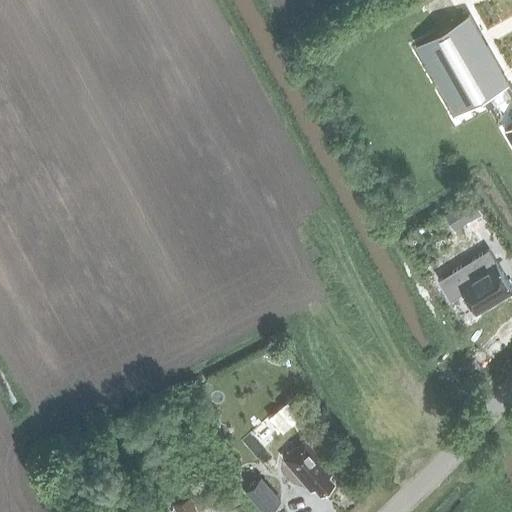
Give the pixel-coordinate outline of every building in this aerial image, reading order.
[(469,14),(416,44),(456,114),(509,84),(469,14)] [(462,204),(472,219),(482,213),(472,197),(462,204)] [(511,290),(493,259),(458,280),(477,312),(511,290)] [(285,403),(277,410),(291,426),(299,419),(285,403)] [(277,410),(251,435),(262,447),(288,423),(277,410)] [(314,488),(319,494),(333,482),(328,476),(332,472),(304,440),(282,459),(310,491),(314,488)] [(259,477),(244,490),(262,511),(264,511),(279,499),(259,477)] [(197,511),(191,498),(173,506),(175,511),(197,511)]
